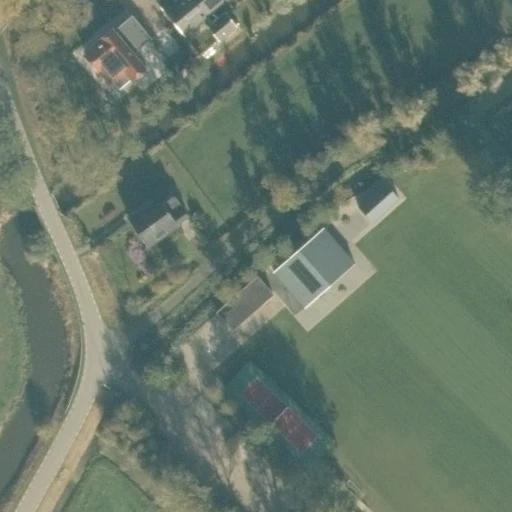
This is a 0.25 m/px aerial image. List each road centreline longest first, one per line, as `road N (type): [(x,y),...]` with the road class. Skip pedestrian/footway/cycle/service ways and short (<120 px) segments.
road 1 (unclassified): [(95,352),(142,329),(343,163),(511,64)]
road 2 (tertiary): [(95,352),(86,298),(0,91)]
road 3 (tertiary): [(25,511),(80,411),(95,352)]
